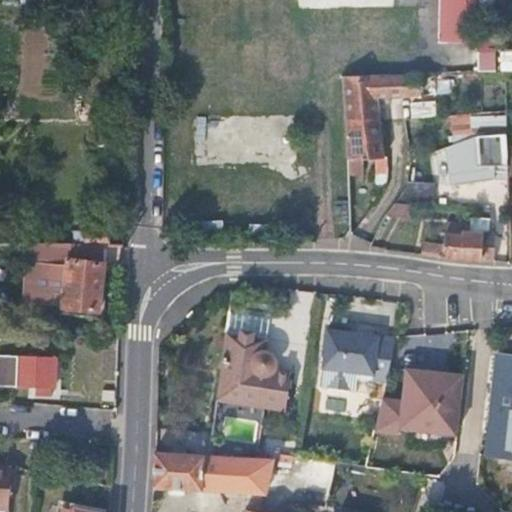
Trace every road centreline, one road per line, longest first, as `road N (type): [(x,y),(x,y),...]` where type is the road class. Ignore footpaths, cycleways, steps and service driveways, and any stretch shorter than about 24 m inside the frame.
road 1 (unclassified): [(153,288),(193,265),(251,263),(487,283)]
road 2 (unclassified): [(144,0),(146,273),(153,288)]
road 3 (unclassified): [(153,288),(144,304),(135,511)]
road 4 (unknown): [(139,435),(0,424)]
